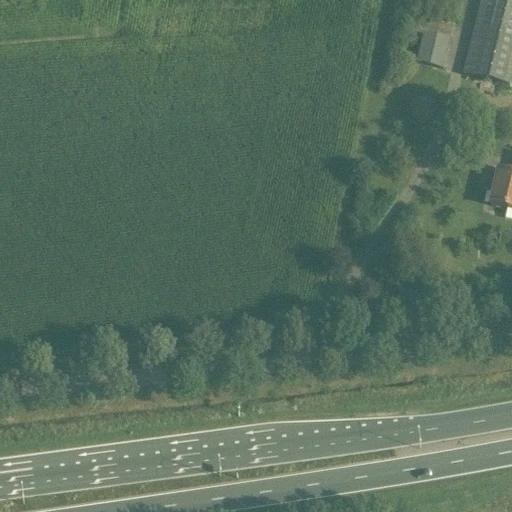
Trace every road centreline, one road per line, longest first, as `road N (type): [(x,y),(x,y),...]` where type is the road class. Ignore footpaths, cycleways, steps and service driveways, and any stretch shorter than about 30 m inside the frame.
road 1 (primary): [(511,416),(0,475)]
road 2 (unclassified): [(511,333),(0,386)]
road 3 (primary): [(134,511),(511,453)]
